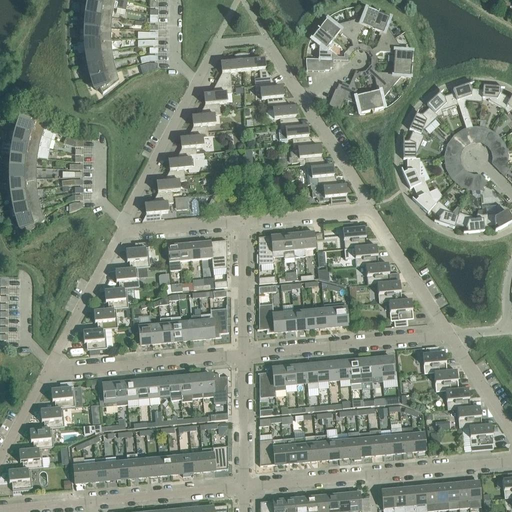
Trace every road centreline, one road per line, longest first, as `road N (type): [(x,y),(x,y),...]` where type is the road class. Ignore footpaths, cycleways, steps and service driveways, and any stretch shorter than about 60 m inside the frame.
road 1 (residential): [(0,510),(243,487)]
road 2 (residential): [(242,354),(451,335)]
road 3 (residential): [(45,373),(242,354)]
road 4 (residential): [(123,222),(197,81)]
road 5 (residential): [(49,365),(118,233)]
road 6 (residential): [(451,335),(372,210)]
road 7 (residential): [(374,475),(511,462)]
road 8 (residential): [(372,210),(301,97)]
road 9 (residential): [(243,487),(242,354)]
road 10 (residential): [(242,354),(241,222)]
road 11 (residential): [(243,487),(374,475)]
road 12 (residential): [(241,222),(372,210)]
road 13 (residential): [(118,233),(241,222)]
